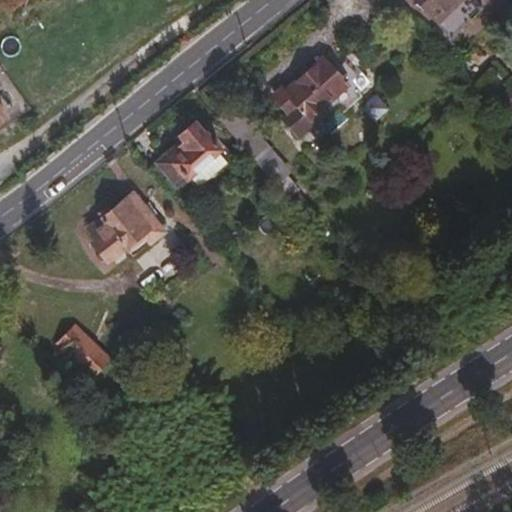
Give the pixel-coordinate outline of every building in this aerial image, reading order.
[(417,0),(437,21),(459,0),(417,0)] [(324,57),(277,97),(288,110),(283,115),(296,133),(322,112),(327,116),(340,107),(344,111),(362,96),(358,92),(370,81),(357,65),(353,68),(346,60),(335,69),(324,57)] [(380,91),(363,101),(377,126),(394,117),(380,91)] [(235,138),(249,126),(234,107),(219,119),(235,138)] [(170,194),(187,179),(221,150),(214,142),(206,133),(203,135),(193,123),(181,133),(184,137),(149,168),(170,194)] [(235,138),(273,183),(287,171),(249,126),(235,138)] [(221,150),(187,179),(196,189),(233,157),(218,139),(214,142),(221,150)] [(142,217),(148,211),(132,191),(108,211),(104,207),(96,213),(99,217),(89,226),(98,237),(91,242),(105,260),(124,246),(126,249),(143,235),(141,233),(150,226),(142,217)] [(143,235),(126,249),(131,257),(164,230),(148,211),(142,217),(150,226),(141,233),(143,235)] [(75,321),(52,344),(90,380),(113,357),(75,321)]
